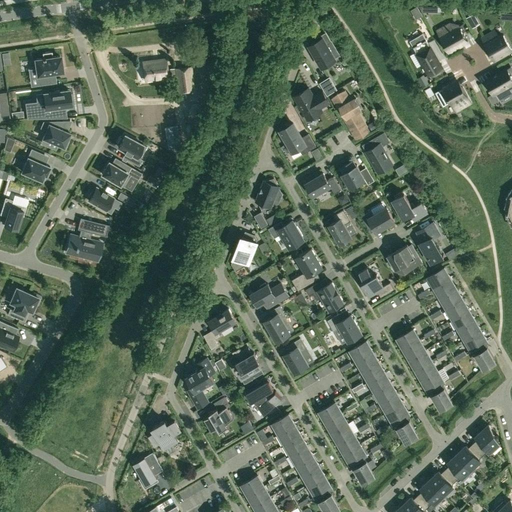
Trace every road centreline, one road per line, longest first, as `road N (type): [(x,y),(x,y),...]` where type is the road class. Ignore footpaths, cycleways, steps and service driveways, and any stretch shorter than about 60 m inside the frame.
road 1 (residential): [(297,0),(126,427),(109,482),(112,511)]
road 2 (residential): [(21,261),(101,126),(70,6)]
road 3 (residential): [(21,261),(60,272),(76,292),(0,417)]
road 4 (residential): [(219,269),(293,400)]
road 5 (residential): [(371,329),(438,448)]
road 6 (residential): [(170,394),(237,511)]
road 7 (residential): [(170,394),(219,269)]
road 8 (residential): [(293,400),(358,511)]
road 9 (residential): [(219,269),(263,153)]
